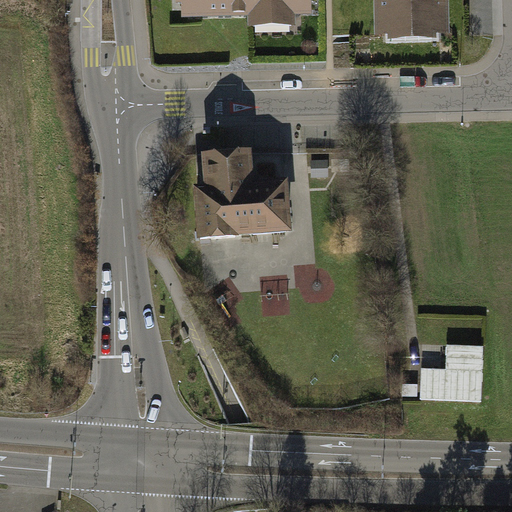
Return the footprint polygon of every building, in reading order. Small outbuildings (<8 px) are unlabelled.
[(171,0),(172,6),(179,6),(179,19),(245,17),(246,29),(294,27),(294,17),(311,17),(310,0),(171,0)] [(371,0),(373,37),(385,37),(385,42),(434,41),(434,36),(449,36),(448,0),(371,0)] [(253,149),(203,152),(203,162),(194,163),(199,238),(293,231),(289,178),(255,181),(253,149)] [(329,160),(311,160),(312,178),(329,177),(329,160)] [(447,369),(422,368),(421,399),(482,401),(484,347),(447,346),(447,369)]
